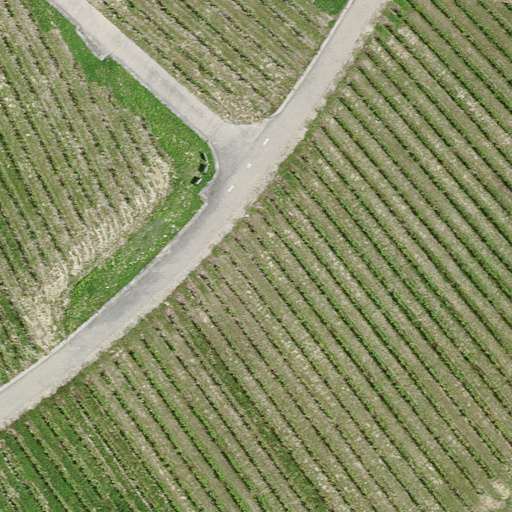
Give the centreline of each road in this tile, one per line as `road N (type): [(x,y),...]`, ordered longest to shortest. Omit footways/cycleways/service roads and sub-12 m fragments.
road 1 (track): [(0,407),(107,328),(262,171),(365,0)]
road 2 (track): [(70,0),(262,171)]
